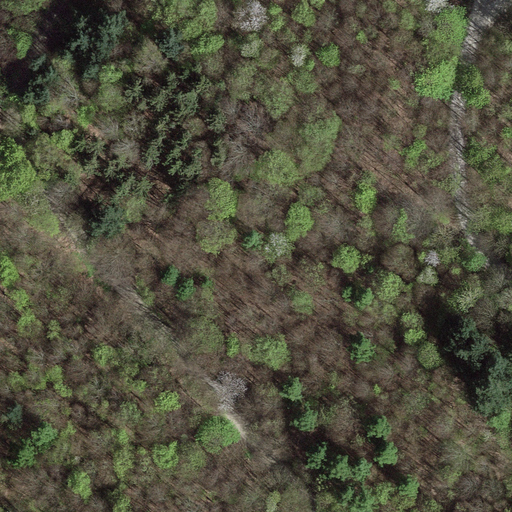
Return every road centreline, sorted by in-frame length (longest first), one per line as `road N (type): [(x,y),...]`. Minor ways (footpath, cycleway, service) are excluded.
road 1 (track): [(59,0),(12,99),(20,151),(315,511)]
road 2 (track): [(511,280),(484,253),(463,201),(457,114),(473,0)]
